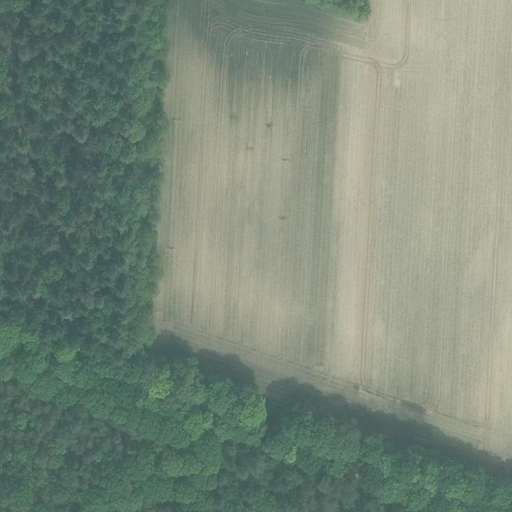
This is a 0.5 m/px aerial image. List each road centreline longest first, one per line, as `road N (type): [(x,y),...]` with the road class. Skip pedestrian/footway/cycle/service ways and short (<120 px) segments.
road 1 (track): [(141,374),(511,500)]
road 2 (track): [(0,325),(141,374)]
